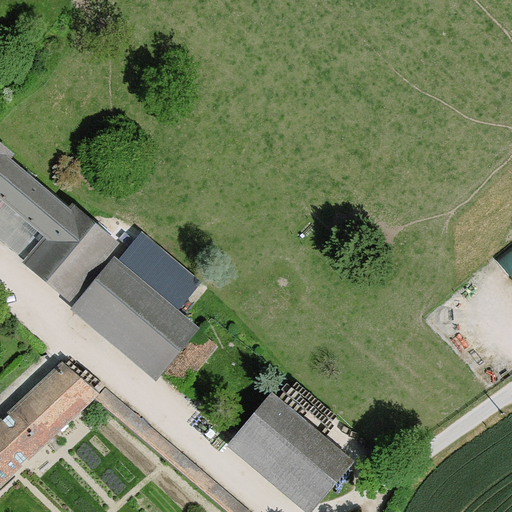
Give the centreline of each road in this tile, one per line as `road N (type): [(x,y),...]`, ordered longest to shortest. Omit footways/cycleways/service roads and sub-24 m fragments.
road 1 (track): [(273,511),(0,272)]
road 2 (unclassified): [(511,393),(329,511)]
